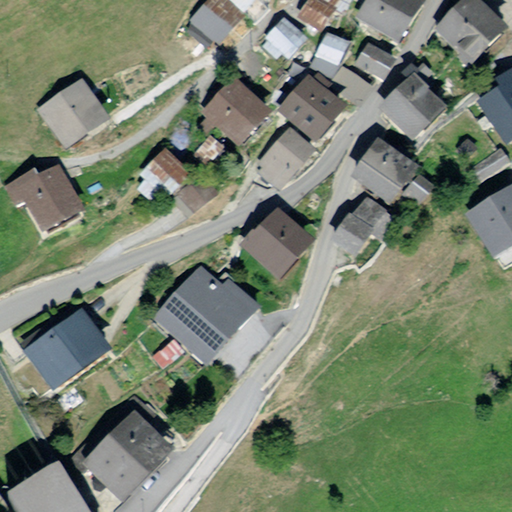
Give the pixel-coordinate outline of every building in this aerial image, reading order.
[(263,0),(225,0),(246,19),(263,0)] [(345,14),(319,0),(316,0),(304,22),(332,37),(345,14)] [(324,0),(349,16),(359,0),(324,0)] [(416,0),(369,0),(356,22),(401,49),(427,6),(416,0)] [(510,36),(472,0),(468,0),(434,35),(474,74),(510,36)] [(242,29),(210,1),(189,25),(222,53),(242,29)] [(305,43),(282,21),(264,40),(287,62),(305,43)] [(350,47),(326,36),(311,68),(335,79),(350,47)] [(393,64),(366,49),(355,69),(381,84),(393,64)] [(353,116),(310,80),(279,117),(322,153),(353,116)] [(121,122),(87,81),(44,116),(78,158),(121,122)] [(271,120),(231,81),(200,114),(240,152),(271,120)] [(412,82),(379,114),(413,150),(447,118),(412,82)] [(511,155),(511,84),(478,109),(511,156),(511,155)] [(229,150),(211,137),(192,163),(209,176),(229,150)] [(313,160),(288,137),(260,168),(263,170),(258,175),(280,195),(313,160)] [(423,174),(378,144),(353,184),(397,214),(423,174)] [(193,178),(162,152),(139,180),(170,206),(193,178)] [(501,171),(492,156),(474,168),(484,182),(501,171)] [(95,218),(66,163),(10,192),(21,212),(32,206),(50,241),(95,218)] [(214,203),(198,185),(175,206),(191,224),(214,203)] [(511,259),(511,193),(465,223),(495,270),(511,259)] [(318,252),(277,218),(245,258),(285,291),(318,252)] [(379,236),(351,219),(334,248),(361,265),(379,236)] [(202,270),(153,322),(207,372),(262,314),(228,283),(222,289),(202,270)] [(81,307),(23,349),(52,391),(111,348),(81,307)] [(30,477),(6,492),(18,511),(89,511),(58,459),(53,463),(30,477)]
